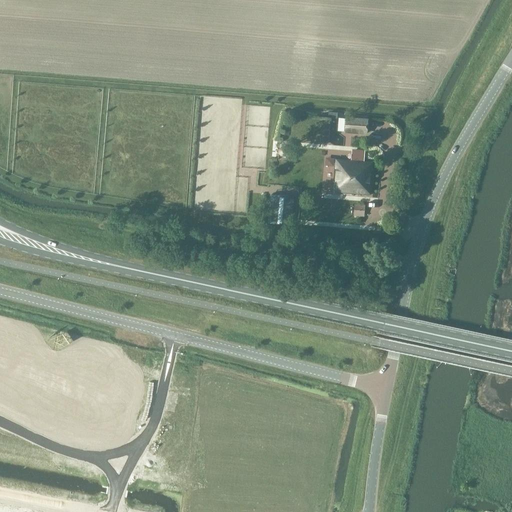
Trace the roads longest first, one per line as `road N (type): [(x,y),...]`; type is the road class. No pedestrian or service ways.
road 1 (primary): [(511,351),(111,265)]
road 2 (track): [(474,123),(388,484),(370,508)]
road 3 (unclassified): [(387,391),(0,290)]
road 4 (unclassified): [(387,391),(436,195),(511,62)]
road 5 (track): [(380,389),(347,511)]
road 6 (unclassified): [(369,511),(387,391)]
